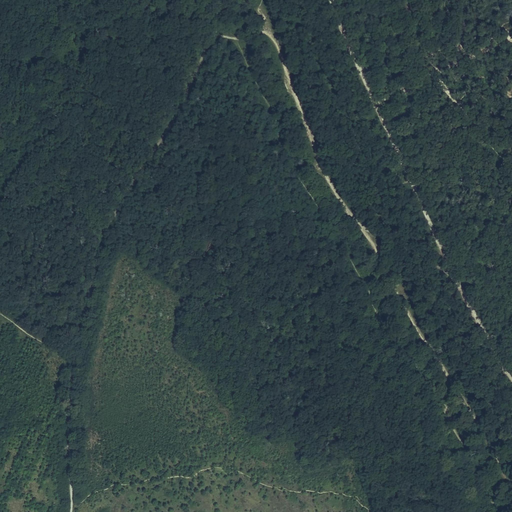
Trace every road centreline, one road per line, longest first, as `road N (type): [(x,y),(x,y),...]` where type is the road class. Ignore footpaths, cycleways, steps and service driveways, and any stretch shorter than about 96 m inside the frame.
road 1 (track): [(221,0),(210,50),(161,141),(136,170),(101,246),(66,398),(70,511)]
road 2 (track): [(511,476),(327,167),(271,32)]
road 3 (track): [(511,380),(453,275),(331,0)]
